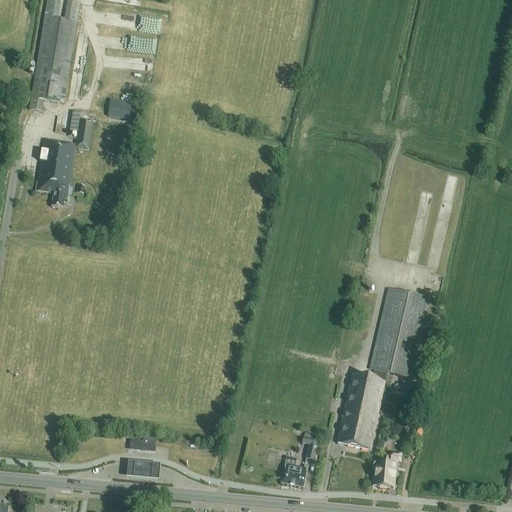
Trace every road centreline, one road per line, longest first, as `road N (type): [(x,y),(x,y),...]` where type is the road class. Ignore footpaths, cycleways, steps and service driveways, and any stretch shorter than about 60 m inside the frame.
road 1 (tertiary): [(363,511),(0,477)]
road 2 (unclassified): [(0,224),(17,104)]
